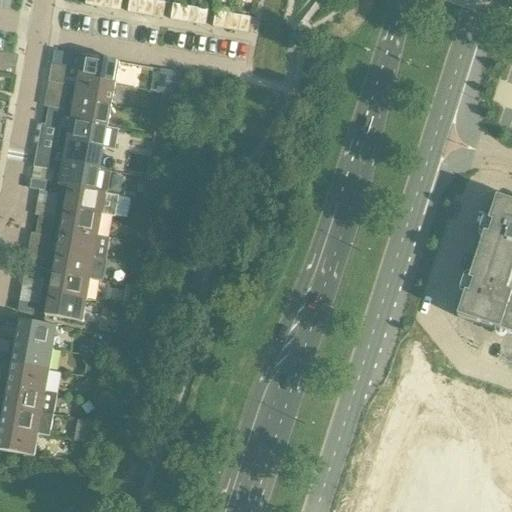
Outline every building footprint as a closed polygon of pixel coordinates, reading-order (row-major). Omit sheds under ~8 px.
[(102,9),(103,0),(94,0),(93,7),(102,9)] [(110,10),(111,0),(103,0),(102,9),(110,10)] [(120,0),(111,0),(110,10),(119,12),(120,0)] [(136,15),(138,0),(129,0),(127,13),(136,15)] [(145,16),(147,0),(144,0),(138,0),(136,15),(145,16)] [(153,18),(156,2),(147,0),(145,16),(153,18)] [(164,3),(156,2),(153,18),(162,19),(164,3)] [(179,22),(181,7),(173,5),(170,21),(179,22)] [(187,24),(190,8),(181,7),(179,22),(187,24)] [(196,25),(198,9),(190,8),(187,24),(196,25)] [(207,11),(198,9),(196,25),(204,27),(207,11)] [(221,30),(224,14),(215,13),(213,28),(221,30)] [(230,31),(233,16),(224,14),(221,30),(230,31)] [(238,33),(241,17),(233,16),(230,31),(238,33)] [(250,19),(241,17),(238,33),(247,34),(250,19)] [(81,57),(77,79),(115,86),(119,64),(81,57)] [(52,66),(50,74),(65,77),(67,69),(52,66)] [(160,90),(178,91),(179,71),(162,69),(160,90)] [(64,84),(65,77),(50,74),(48,84),(63,86),(64,84)] [(77,79),(65,77),(64,84),(76,86),(73,100),(111,106),(115,86),(77,79)] [(107,128),(111,106),(73,100),(70,121),(107,128)] [(48,109),(47,117),(62,120),(63,112),(48,109)] [(60,129),(62,120),(47,117),(45,127),(60,129)] [(107,128),(70,121),(66,143),(103,149),(115,151),(119,130),(107,128)] [(100,171),(103,149),(66,143),(62,164),(100,171)] [(36,151),(35,159),(50,162),(51,153),(36,151)] [(48,171),(50,162),(35,159),(33,169),(48,171)] [(96,192),(100,171),(62,164),(58,187),(67,189),(68,188),(96,192)] [(29,190),(38,192),(44,193),(46,184),(30,181),(29,190)] [(106,193),(96,192),(68,188),(67,189),(64,209),(102,216),(106,193)] [(511,204),(497,199),(457,320),(508,336),(511,337),(511,295),(509,291),(511,281),(511,204)] [(98,237),(102,216),(64,209),(60,231),(98,237)] [(38,218),(36,227),(52,229),(53,221),(38,218)] [(50,238),(52,229),(36,227),(35,235),(50,238)] [(60,231),(56,252),(94,259),(106,261),(110,240),(98,237),(60,231)] [(56,252),(52,273),(91,280),(102,282),(106,261),(94,259),(56,252)] [(27,260),(26,268),(41,271),(42,262),(27,260)] [(39,280),(41,271),(26,268),(24,277),(39,280)] [(87,301),(90,280),(52,273),(49,294),(87,301)] [(83,324),(87,301),(49,294),(45,317),(83,324)] [(20,302),(18,311),(33,314),(35,305),(20,302)] [(19,322),(16,344),(53,350),(57,329),(19,322)] [(50,371),(53,350),(16,344),(12,364),(50,371)] [(46,393),(50,371),(12,364),(8,387),(46,393)] [(435,382),(389,511),(458,511),(497,404),(435,382)] [(57,395),(46,393),(8,387),(4,408),(54,416),(57,395)] [(0,416),(0,428),(1,429),(38,435),(50,437),(54,416),(4,408),(3,417),(0,416)] [(0,452),(34,458),(38,435),(1,429),(0,432),(0,452)]
